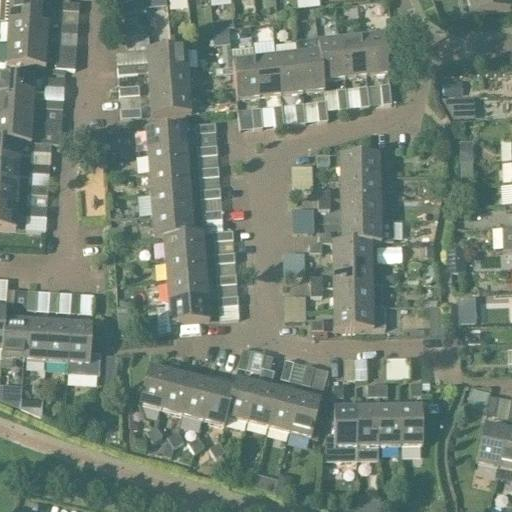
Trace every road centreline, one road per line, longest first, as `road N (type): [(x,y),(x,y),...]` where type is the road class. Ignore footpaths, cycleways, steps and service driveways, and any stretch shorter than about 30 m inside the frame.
road 1 (residential): [(268,341),(262,184),(274,160),(411,122),(427,52)]
road 2 (residential): [(0,270),(58,274),(85,0)]
road 3 (residential): [(268,341),(325,355),(441,353)]
